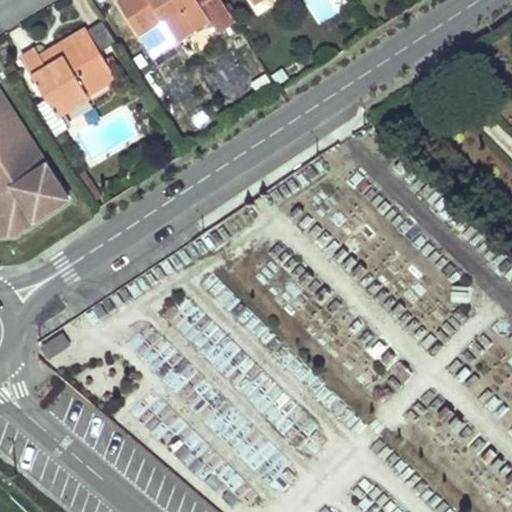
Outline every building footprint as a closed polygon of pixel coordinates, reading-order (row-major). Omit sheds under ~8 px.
[(148,0),(122,0),(119,2),(153,56),(209,19),(217,31),(233,20),(220,0),(149,0),(148,0)] [(40,56),(37,49),(22,59),(48,102),(60,94),(69,107),(102,87),(98,80),(112,73),(110,69),(117,65),(112,57),(105,61),(86,30),(71,38),(57,47),(64,58),(48,68),(40,56)] [(57,47),(40,56),(48,68),(64,58),(57,47)] [(112,73),(98,80),(102,87),(116,78),(112,73)] [(273,86),(266,74),(253,80),(261,93),(273,86)] [(68,199),(0,93),(0,234),(13,234),(68,199)] [(60,94),(48,102),(56,114),(69,107),(60,94)] [(104,196),(86,170),(78,176),(95,202),(104,196)] [(63,333),(40,348),(49,359),(71,344),(63,333)]
